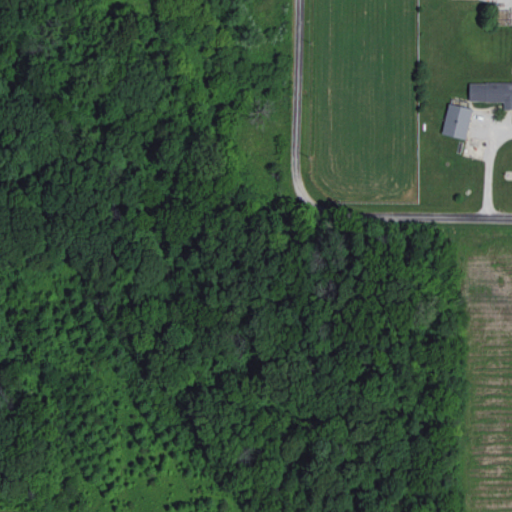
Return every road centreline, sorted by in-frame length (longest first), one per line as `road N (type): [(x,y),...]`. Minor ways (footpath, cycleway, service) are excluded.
road 1 (residential): [(380,213),(314,204),(294,181),(294,0)]
road 2 (residential): [(511,214),(380,213)]
